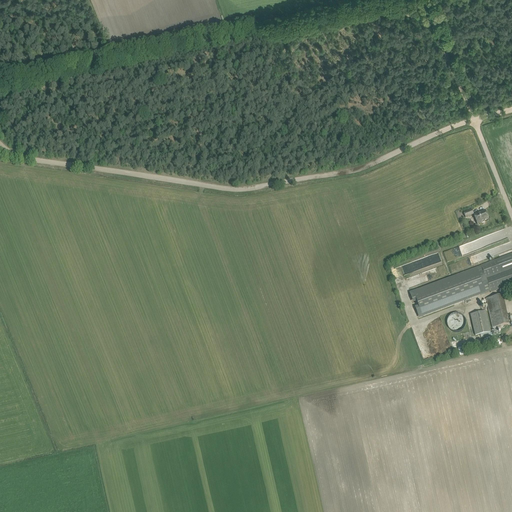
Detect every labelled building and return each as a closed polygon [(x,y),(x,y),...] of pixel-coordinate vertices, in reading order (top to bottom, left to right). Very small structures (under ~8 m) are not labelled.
[(485,211),(480,213),(474,216),(477,225),(485,221),(484,220),(488,219),(485,211)] [(511,249),(499,254),(500,258),(511,253),(511,249)] [(511,253),(480,266),(481,266),(409,293),(413,304),(417,303),(418,306),(415,307),(419,318),(438,311),(511,284),(511,253)] [(486,299),(492,328),(509,324),(502,295),(486,299)] [(471,314),(475,335),(490,332),(485,311),(471,314)] [(447,322),(447,323),(447,324),(447,325),(447,326),(448,327),(448,328),(449,329),(450,330),(451,331),(452,331),(452,332),(453,332),(454,332),(455,332),(456,333),(457,333),(457,332),(458,332),(459,332),(460,332),(461,332),(461,331),(462,331),(463,330),(464,329),(464,328),(465,328),(465,327),(465,326),(466,325),(466,324),(466,323),(466,322),(466,321),(465,320),(465,319),(464,318),(464,317),(463,317),(463,316),(462,316),(462,315),(461,315),(460,314),(459,314),(458,314),(457,314),(456,314),(455,314),(454,314),(453,314),(452,314),(451,315),(450,316),(449,317),(449,318),(448,318),(448,319),(447,320),(447,321),(447,322)]
